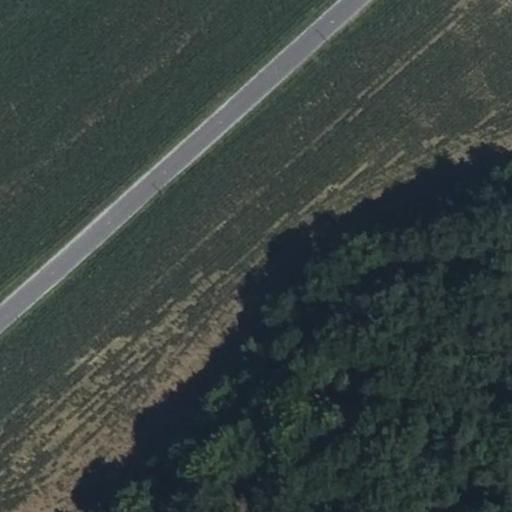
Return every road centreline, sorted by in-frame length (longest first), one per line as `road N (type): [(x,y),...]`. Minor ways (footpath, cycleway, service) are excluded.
road 1 (tertiary): [(361,0),(0,321)]
road 2 (track): [(174,511),(416,280),(454,265),(511,259)]
